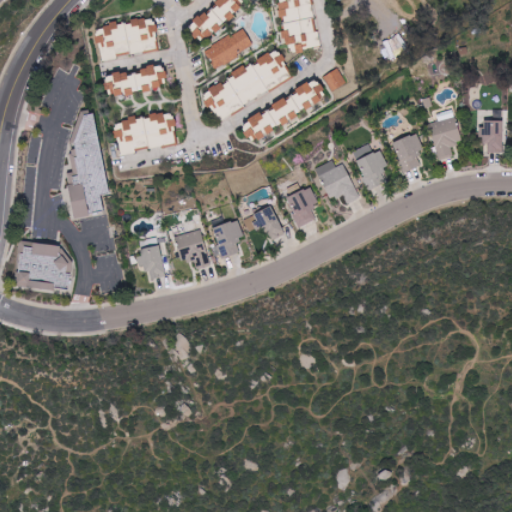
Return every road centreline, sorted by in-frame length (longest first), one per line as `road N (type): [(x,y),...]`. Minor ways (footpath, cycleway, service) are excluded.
road 1 (residential): [(95,321),(238,289),(410,206),(511,185)]
road 2 (residential): [(71,0),(20,74),(0,138)]
